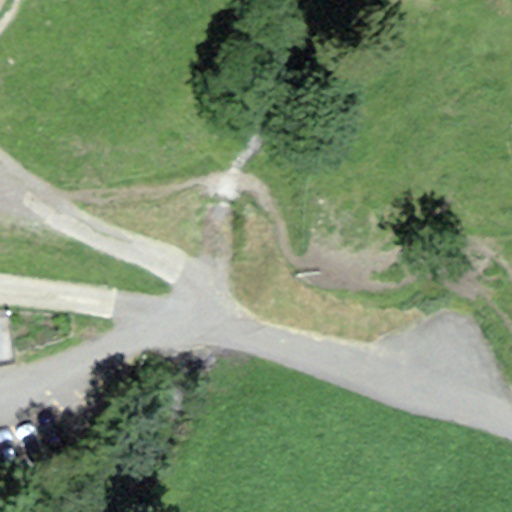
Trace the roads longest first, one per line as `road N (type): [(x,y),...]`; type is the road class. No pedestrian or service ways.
road 1 (unclassified): [(511,438),(250,324),(213,318),(170,325),(0,385)]
road 2 (track): [(213,318),(169,267),(62,217),(0,170)]
